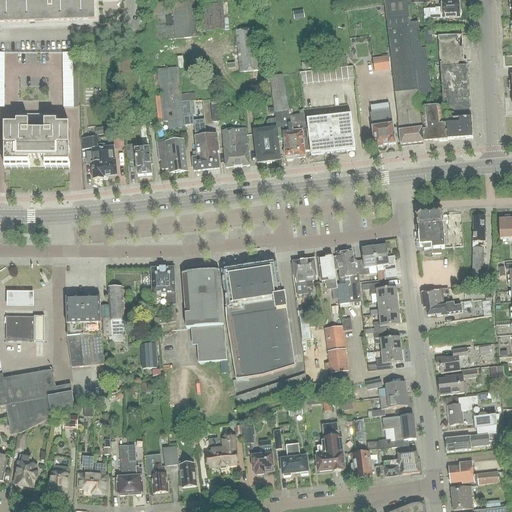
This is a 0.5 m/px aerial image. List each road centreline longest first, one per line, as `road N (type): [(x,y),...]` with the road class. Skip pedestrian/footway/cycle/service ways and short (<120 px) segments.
road 1 (residential): [(59,251),(168,253),(405,228)]
road 2 (secondary): [(58,216),(400,177)]
road 3 (residential): [(434,487),(405,228)]
road 4 (residential): [(489,168),(486,0)]
road 5 (unclassified): [(129,0),(124,27),(110,33),(0,39)]
